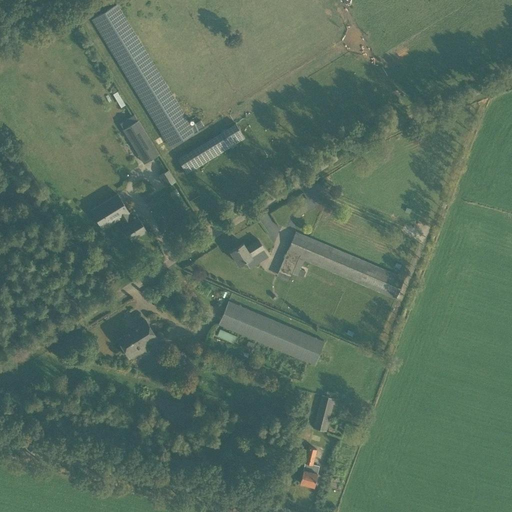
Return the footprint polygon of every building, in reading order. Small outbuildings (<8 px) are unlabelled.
[(166,140),(156,146),(170,169),(176,165),(166,149),(204,126),(200,119),(191,125),(117,3),(92,19),(166,140)] [(138,154),(143,162),(159,153),(138,119),(123,129),(138,154)] [(236,123),(176,156),(185,171),(245,138),(236,123)] [(159,173),(165,185),(175,181),(169,169),(159,173)] [(124,227),(131,238),(145,230),(138,218),(133,221),(127,212),(128,212),(116,194),(91,211),(102,228),(119,218),(124,226),(124,227)] [(403,278),(295,232),(276,276),(288,281),(292,273),(297,275),(297,274),(303,276),(305,271),(300,268),(303,260),(298,258),(299,256),(395,297),(403,278)] [(243,243),(230,251),(239,265),(252,257),(251,256),(264,248),(258,240),(246,248),(243,243)] [(314,365),(324,342),(228,301),(219,324),(314,365)] [(118,339),(127,354),(129,358),(147,347),(145,343),(156,336),(145,319),(130,329),(131,331),(118,339)] [(232,343),(236,336),(220,327),(216,334),(232,343)] [(248,340),(245,346),(251,349),(254,343),(248,340)] [(328,419),(334,398),(321,395),(313,428),(325,431),(326,427),(328,419)] [(287,438),(283,451),(289,453),(294,441),(287,438)] [(303,469),(299,482),(313,486),(317,473),(319,465),(312,464),(316,449),(308,447),(304,462),(305,462),(303,469)]
